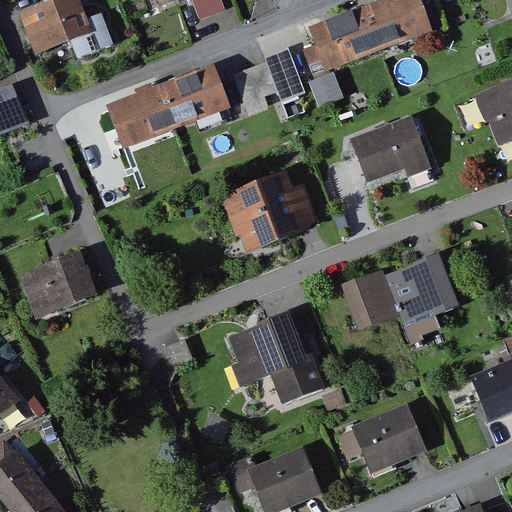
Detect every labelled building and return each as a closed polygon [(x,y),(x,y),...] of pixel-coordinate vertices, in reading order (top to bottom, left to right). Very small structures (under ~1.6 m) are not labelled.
[(165,0),(169,10),(193,0),(165,0)] [(426,0),(407,0),(317,35),(332,74),(439,33),(426,0)] [(79,2),(30,21),(44,57),(94,38),(79,2)] [(284,102),(306,95),(291,51),(234,70),(247,109),(282,98),(284,102)] [(219,71),(109,113),(124,151),(233,109),(219,71)] [(511,86),(483,98),(501,143),(511,139),(511,86)] [(13,95),(0,99),(0,144),(28,134),(13,95)] [(416,122),(359,144),(377,188),(433,167),(416,122)] [(291,181),(233,203),(255,259),(312,237),(291,181)] [(83,260),(31,280),(46,320),(98,300),(83,260)] [(465,315),(444,261),(392,281),(413,335),(465,315)] [(311,367),(293,320),(234,343),(252,390),(311,367)] [(511,424),(511,369),(490,378),(509,425),(511,424)] [(0,428),(25,408),(0,377),(0,428)] [(429,459),(411,411),(358,432),(377,480),(429,459)] [(293,511),(325,500),(307,455),(257,475),(271,511),(293,511)] [(63,511),(19,458),(0,474),(0,496),(13,511),(63,511)]
